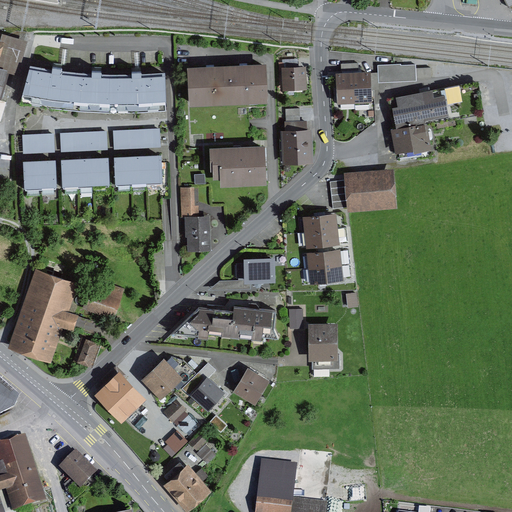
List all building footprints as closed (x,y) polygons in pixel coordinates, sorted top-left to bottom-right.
[(19,76),(29,40),(0,32),(0,119),(1,120),(13,74),(19,76)] [(414,63),(378,66),(379,82),(430,79),(430,69),(415,70),(414,63)] [(224,67),(227,103),(263,101),(261,64),(224,67)] [(358,66),(343,67),(343,75),(358,74),(358,66)] [(48,98),(81,102),(83,74),(56,70),(31,67),(21,103),(47,108),(48,98)] [(227,103),(224,67),(189,70),(191,106),(227,103)] [(304,69),(281,71),(282,91),(306,89),(304,69)] [(109,104),(111,76),(96,75),(83,74),(81,102),(109,104)] [(111,76),(109,104),(141,104),(141,111),(165,110),(164,74),(137,75),(111,76)] [(367,76),(351,77),(353,106),(370,105),(367,76)] [(337,108),(353,106),(351,77),(334,79),(337,108)] [(435,91),(397,99),(400,115),(396,116),(399,129),(451,118),(447,99),(438,101),(435,91)] [(306,123),(285,124),(287,161),(308,160),(306,123)] [(392,136),(397,161),(431,155),(426,130),(392,136)] [(145,133),(146,147),(159,146),(159,132),(145,133)] [(130,148),(130,133),(115,134),(116,148),(130,148)] [(130,133),(130,148),(146,147),(145,133),(130,133)] [(92,135),(93,149),(107,149),(107,134),(92,135)] [(62,150),(78,150),(78,135),(62,136),(62,150)] [(78,135),(78,150),(93,149),(92,135),(78,135)] [(39,137),(40,151),(55,151),(54,136),(39,137)] [(40,151),(39,137),(23,138),(24,152),(40,151)] [(265,149),(212,153),(214,180),(222,179),(222,189),(268,186),(265,149)] [(131,159),(133,186),(148,185),(147,158),(131,159)] [(147,158),(148,185),(162,184),(161,158),(147,158)] [(118,187),(133,186),(131,159),(116,160),(118,187)] [(78,162),(80,189),(95,188),(94,161),(78,162)] [(94,161),(95,188),(109,187),(107,161),(94,161)] [(64,190),(80,189),(78,162),(62,163),(64,190)] [(39,164),(41,192),(57,191),(55,163),(39,164)] [(41,192),(39,164),(25,165),(27,193),(41,192)] [(391,173),(348,178),(352,213),(395,208),(391,173)] [(343,183),(331,184),(334,213),(346,212),(343,183)] [(195,190),(182,191),(183,219),(200,218),(199,208),(195,208),(195,190)] [(210,253),(209,220),(186,220),(186,253),(210,253)] [(305,223),(306,239),(334,236),(332,220),(305,223)] [(336,253),(334,236),(306,239),(308,256),(336,253)] [(309,259),(310,275),(338,273),(336,257),(309,259)] [(275,281),(274,258),(245,259),(246,282),(275,281)] [(78,284),(37,270),(10,348),(50,362),(62,329),(73,332),(79,316),(69,312),(78,284)] [(340,290),(338,273),(310,275),(312,292),(340,290)] [(112,318),(119,300),(91,289),(85,307),(112,318)] [(356,293),(348,294),(349,306),(357,305),(356,293)] [(227,312),(225,332),(225,337),(234,338),(234,332),(254,334),(253,340),(268,341),(271,311),(236,308),(236,313),(227,312)] [(209,331),(225,332),(227,312),(204,310),(187,336),(208,337),(209,331)] [(302,329),(302,311),(288,311),(288,330),(302,329)] [(338,360),(338,324),(309,325),(310,361),(338,360)] [(90,366),(98,344),(81,337),(73,360),(90,366)] [(164,358),(141,380),(160,399),(183,378),(164,358)] [(254,406),(269,382),(249,369),(233,393),(254,406)] [(120,422),(145,400),(120,372),(95,393),(120,422)] [(0,415),(13,409),(21,399),(17,391),(0,378),(0,415)] [(200,383),(196,378),(187,386),(192,391),(200,383)] [(208,381),(191,400),(207,415),(225,396),(208,381)] [(174,423),(186,413),(177,403),(165,413),(174,423)] [(185,435),(197,425),(186,413),(175,424),(185,435)] [(228,425),(216,414),(209,421),(221,432),(228,425)] [(177,452),(188,439),(178,430),(167,443),(177,452)] [(191,445),(197,452),(207,443),(201,437),(191,445)] [(24,438),(0,444),(0,477),(0,478),(0,491),(7,490),(13,508),(42,500),(24,438)] [(208,446),(198,455),(204,462),(214,453),(208,446)] [(81,489),(96,474),(75,454),(60,469),(81,489)] [(188,510),(211,490),(188,463),(165,483),(188,510)] [(323,511),(325,501),(258,495),(256,511),(323,511)]
